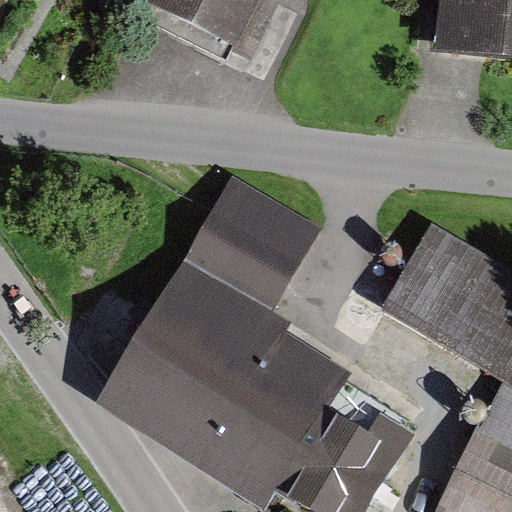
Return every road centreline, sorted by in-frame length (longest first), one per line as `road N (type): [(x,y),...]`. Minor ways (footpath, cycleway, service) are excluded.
road 1 (residential): [(511,175),(0,124)]
road 2 (residential): [(152,511),(0,290)]
